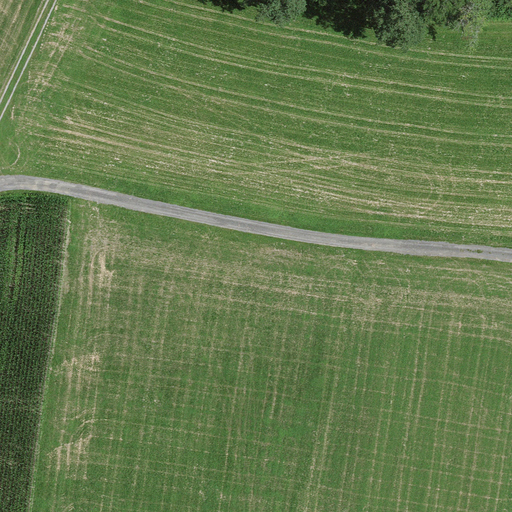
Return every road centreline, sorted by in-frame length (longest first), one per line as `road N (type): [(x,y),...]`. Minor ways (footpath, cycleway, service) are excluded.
road 1 (track): [(0,182),(41,180),(323,239),(511,251)]
road 2 (track): [(51,0),(0,111)]
